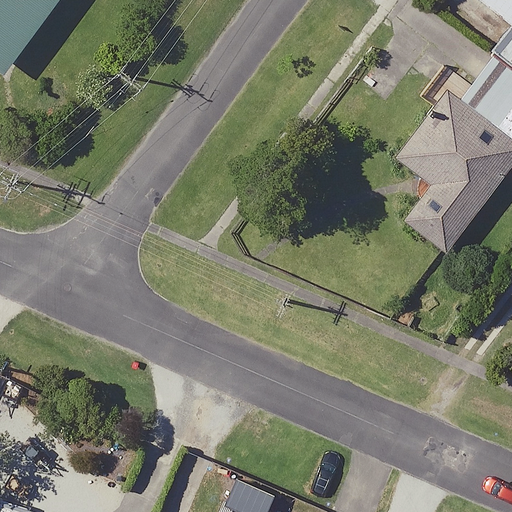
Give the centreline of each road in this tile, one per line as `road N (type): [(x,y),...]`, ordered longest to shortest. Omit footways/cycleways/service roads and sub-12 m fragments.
road 1 (residential): [(69,290),(511,486)]
road 2 (residential): [(287,0),(69,290)]
